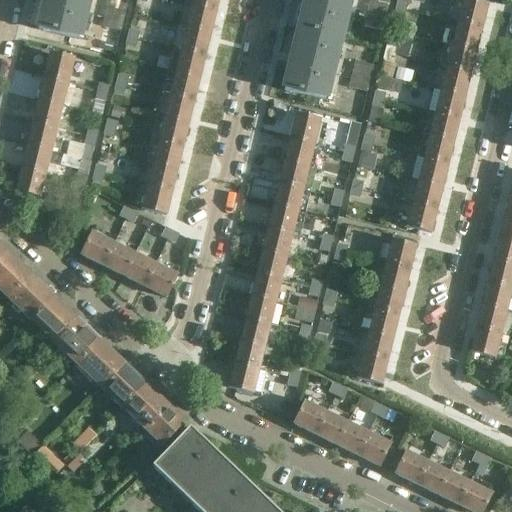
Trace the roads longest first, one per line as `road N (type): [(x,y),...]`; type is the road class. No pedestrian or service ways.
road 1 (residential): [(511,78),(431,379),(511,421)]
road 2 (residential): [(270,0),(186,334),(161,367)]
road 3 (residential): [(413,511),(196,404),(161,367)]
road 4 (residential): [(161,367),(0,210)]
